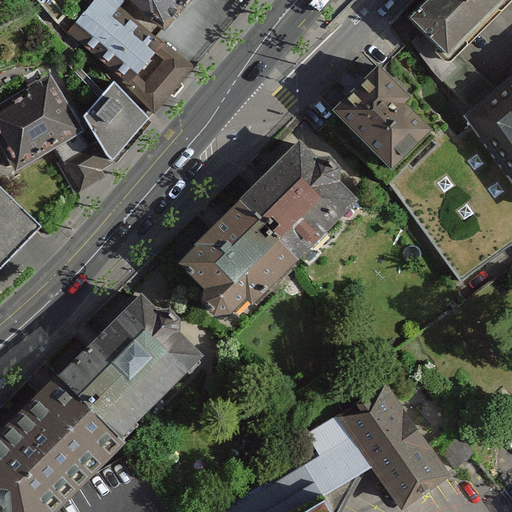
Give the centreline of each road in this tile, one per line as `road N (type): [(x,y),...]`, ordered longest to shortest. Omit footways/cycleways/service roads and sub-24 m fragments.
road 1 (secondary): [(222,101),(103,246),(0,345)]
road 2 (residential): [(381,0),(286,100),(247,107),(222,101)]
road 3 (secondary): [(295,0),(222,101)]
